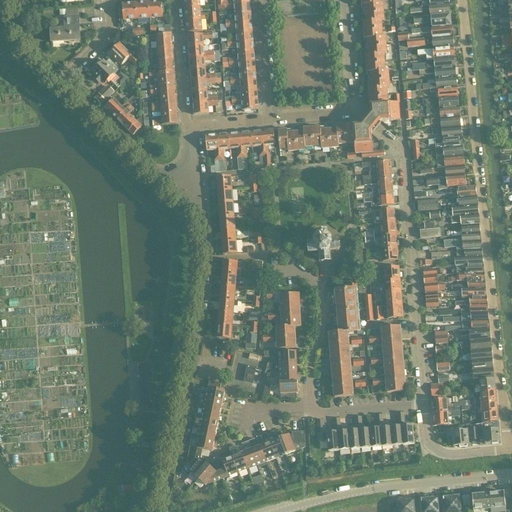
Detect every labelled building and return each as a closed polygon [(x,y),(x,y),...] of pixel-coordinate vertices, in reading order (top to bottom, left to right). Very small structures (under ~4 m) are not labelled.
[(185,0),(186,8),(201,7),(200,0),(185,0)] [(364,6),(365,22),(381,21),(384,21),(383,3),(380,4),(379,0),(360,0),(361,6),(364,6)] [(509,5),(510,12),(511,12),(511,3),(507,3),(507,1),(502,1),(503,6),(509,5)] [(148,3),(150,19),(163,17),(162,2),(148,3)] [(136,4),(137,20),(150,19),(148,3),(136,4)] [(124,21),(137,20),(136,4),(123,5),(124,21)] [(219,6),(219,11),(235,10),(235,15),(251,14),(250,4),(219,6)] [(430,12),(430,17),(450,15),(449,4),(430,6),(410,8),(411,14),(423,13),(423,12),(430,12)] [(186,8),(187,21),(201,19),(201,7),(186,8)] [(226,21),(227,24),(252,23),(251,14),(235,15),(235,20),(226,21)] [(431,21),(432,28),(451,26),(450,15),(430,17),(414,18),(415,25),(425,24),(425,22),(431,21)] [(51,30),(52,42),(81,40),(79,17),(65,18),(65,29),(51,30)] [(187,21),(187,32),(202,31),(201,19),(187,21)] [(503,19),(504,25),(510,24),(511,30),(511,29),(511,21),(508,21),(508,19),(503,19)] [(362,22),(363,39),(366,39),(382,37),(381,21),(365,22),(362,22)] [(236,29),(236,34),(252,33),(252,23),(227,24),(227,30),(236,29)] [(412,35),(416,35),(432,33),(432,39),(452,37),(451,26),(432,28),(411,30),(412,35)] [(188,35),(189,47),(204,46),(203,40),(213,40),(213,38),(217,38),(217,33),(188,35)] [(237,40),(221,41),(222,44),(253,42),(252,33),(236,34),(237,40)] [(511,36),(501,37),(502,43),(511,41),(511,33),(511,34),(511,36)] [(156,36),(157,48),(173,47),(172,35),(156,36)] [(367,51),(367,52),(367,53),(368,56),(383,55),(386,54),(385,37),(382,37),(366,39),(367,51)] [(407,41),(408,48),(427,46),(427,45),(433,44),(433,49),(453,47),(452,37),(432,39),(410,41),(407,41)] [(222,44),(222,52),(229,51),(228,49),(237,48),(238,53),(254,52),(253,42),(222,44)] [(119,45),(112,53),(109,55),(122,67),(128,60),(134,66),(138,61),(131,53),(129,55),(127,53),(119,45)] [(189,47),(189,58),(220,56),(220,51),(204,52),(204,46),(189,47)] [(157,48),(158,61),(174,60),(173,47),(157,48)] [(418,56),(426,56),(426,55),(434,54),(434,60),(454,58),(453,47),(433,49),(433,50),(417,51),(418,56)] [(238,59),(222,60),(223,64),(255,62),(254,52),(238,53),(238,59)] [(365,57),(366,73),(369,73),(384,71),(383,55),(368,56),(365,57)] [(189,58),(190,70),(205,69),(204,63),(215,62),(215,63),(220,62),(220,56),(189,58)] [(413,71),(420,71),(454,68),(454,58),(434,60),(435,64),(427,65),(427,64),(413,66),(413,71)] [(105,84),(109,80),(119,89),(128,78),(109,59),(105,63),(103,62),(92,72),(97,76),(94,79),(99,84),(102,81),(105,84)] [(158,61),(159,69),(159,73),(155,73),(155,69),(147,70),(148,74),(149,74),(175,72),(174,60),(158,61)] [(223,64),(223,69),(239,67),(239,73),(255,72),(255,62),(223,64)] [(436,74),(436,79),(455,78),(454,68),(420,71),(420,76),(436,74)] [(190,70),(191,81),(220,79),(220,74),(205,75),(205,69),(190,70)] [(370,89),(386,88),(388,88),(387,70),(384,71),(369,73),(370,89)] [(149,74),(149,78),(158,78),(159,82),(175,81),(175,72),(149,74)] [(239,77),(224,79),(224,84),(256,82),(255,72),(239,73),(239,77)] [(437,84),(423,85),(416,86),(416,91),(419,91),(456,87),(455,78),(436,79),(437,84)] [(191,81),(192,92),(207,91),(206,85),(221,84),(220,79),(191,81)] [(151,87),(151,92),(176,89),(175,81),(159,82),(159,86),(151,87)] [(224,84),(224,88),(240,87),(240,92),(257,91),(256,82),(224,84)] [(439,94),(440,99),(457,98),(456,87),(419,91),(419,96),(439,94)] [(104,89),(101,92),(107,98),(113,92),(109,88),(106,91),(104,89)] [(367,89),(368,105),(387,104),(386,88),(370,89),(367,89)] [(160,95),(160,100),(177,98),(176,89),(151,92),(151,96),(160,95)] [(192,92),(193,103),(222,101),(221,96),(207,97),(207,91),(192,92)] [(241,97),(225,98),(225,103),(232,102),(257,100),(257,91),(240,92),(241,97)] [(101,92),(95,98),(101,104),(107,98),(101,92)] [(105,108),(117,120),(130,107),(130,106),(138,97),(135,94),(122,108),(114,100),(105,108)] [(368,105),(368,109),(370,109),(370,114),(370,115),(379,122),(399,120),(398,104),(398,103),(398,95),(394,96),(394,104),(387,104),(368,105)] [(152,105),(153,109),(177,107),(177,98),(160,100),(161,104),(152,105)] [(423,106),(427,105),(440,104),(440,109),(458,108),(457,98),(440,99),(423,101),(423,106)] [(242,106),(242,111),(258,110),(257,100),(232,102),(232,107),(242,106)] [(193,103),(194,115),(208,114),(208,107),(215,106),(216,113),(223,112),(222,101),(193,103)] [(129,131),(134,136),(141,128),(141,126),(143,124),(142,116),(136,121),(129,115),(134,110),(130,107),(117,120),(129,131)] [(161,113),(161,117),(178,115),(177,107),(153,109),(153,113),(161,113)] [(426,111),(426,115),(441,114),(441,119),(459,117),(458,108),(440,109),(426,111)] [(365,120),(360,126),(361,125),(371,132),(375,128),(379,122),(370,115),(370,114),(365,120)] [(154,126),(179,124),(178,115),(161,117),(162,120),(153,121),(154,126)] [(425,126),(431,125),(442,124),(443,129),(460,127),(459,117),(441,119),(424,120),(425,126)] [(336,130),(338,145),(354,144),(352,125),(335,126),(336,130)] [(352,125),(354,144),(355,154),(347,155),(347,160),(356,159),(355,155),(361,155),(361,158),(384,156),(384,152),(372,153),(371,132),(361,125),(360,126),(356,126),(355,125),(352,125)] [(443,134),(443,139),(461,137),(460,127),(443,129),(432,130),(432,135),(443,134)] [(302,132),(305,148),(321,146),(320,131),(319,128),(302,129),(302,132)] [(320,131),(321,146),(321,149),(338,148),(338,145),(336,130),(320,131)] [(262,132),(265,168),(271,168),(270,156),(269,156),(268,146),(275,145),(273,131),(262,132)] [(305,151),(305,148),(302,132),(286,133),(286,131),(277,131),(279,150),(287,149),(288,152),(305,151)] [(258,147),(260,165),(260,169),(265,168),(262,132),(251,133),(252,147),(258,147)] [(240,134),(242,158),(246,158),(245,148),(252,147),(251,133),(240,134)] [(236,149),(238,171),(243,170),(242,166),(242,158),(240,134),(228,135),(229,150),(236,149)] [(217,136),(219,160),(224,160),(223,150),(229,150),(228,135),(217,136)] [(211,167),(212,173),(220,172),(220,167),(219,160),(217,136),(206,136),(207,152),(214,151),(215,166),(211,167)] [(435,140),(435,149),(462,147),(461,137),(443,139),(435,140)] [(436,149),(437,159),(463,157),(462,147),(435,149),(436,149)] [(437,159),(438,169),(464,167),(463,157),(437,159)] [(362,164),(362,169),(377,167),(377,172),(391,171),(390,162),(362,164)] [(447,173),(447,178),(464,176),(464,167),(438,169),(438,174),(447,173)] [(377,172),(378,176),(363,177),(363,182),(392,179),(391,171),(377,172)] [(465,186),(464,176),(447,178),(426,180),(427,187),(440,186),(439,185),(448,184),(448,188),(465,186)] [(217,178),(218,191),(232,190),(231,177),(217,178)] [(363,182),(364,186),(378,185),(379,189),(392,188),(392,179),(363,182)] [(458,194),(458,199),(476,197),(475,187),(445,190),(445,194),(450,193),(450,194),(458,194)] [(379,194),(372,194),(363,195),(364,199),(367,199),(393,197),(392,188),(379,189),(379,194)] [(218,191),(219,204),(233,203),(232,190),(218,191)] [(372,198),(364,199),(364,204),(371,203),(372,208),(380,207),(394,206),(393,197),(372,198)] [(448,205),(448,209),(453,209),(477,206),(476,197),(458,199),(459,204),(448,205)] [(417,202),(418,212),(439,210),(438,201),(417,202)] [(219,204),(220,216),(234,216),(233,203),(219,204)] [(453,213),(448,213),(449,218),(451,217),(461,217),(478,215),(477,206),(453,209),(453,213)] [(379,211),(380,224),(395,223),(394,210),(379,211)] [(260,227),(259,213),(253,214),(253,219),(251,219),(252,227),(260,227)] [(461,217),(451,217),(452,224),(461,224),(461,228),(479,226),(479,225),(478,215),(461,217)] [(220,216),(221,230),(235,228),(234,216),(220,216)] [(380,224),(381,237),(396,236),(395,223),(380,224)] [(455,233),(451,233),(452,236),(480,234),(480,230),(479,226),(461,228),(462,232),(455,233)] [(221,230),(222,243),(236,241),(235,228),(221,230)] [(420,231),(421,239),(441,237),(441,229),(435,230),(426,231),(420,231)] [(330,242),(328,240),(327,232),(318,233),(319,241),(318,243),(309,244),(310,253),(319,252),(320,253),(321,262),(330,261),(329,252),(331,250),(339,250),(338,241),(330,242)] [(454,240),(444,241),(445,245),(481,242),(480,234),(452,236),(452,237),(462,236),(462,240),(454,240)] [(381,237),(382,249),(397,248),(396,236),(381,237)] [(222,243),(223,255),(237,254),(236,241),(222,243)] [(464,247),(464,251),(482,249),(481,242),(445,245),(445,249),(464,247)] [(382,249),(383,262),(399,261),(397,248),(382,249)] [(457,252),(458,259),(482,257),(482,249),(464,251),(457,252)] [(456,268),(457,268),(480,266),(483,266),(482,257),(458,259),(455,259),(456,268)] [(224,261),(223,274),(237,276),(238,263),(224,261)] [(251,274),(251,277),(261,278),(262,272),(263,262),(255,261),(254,272),(256,272),(256,275),(251,274)] [(458,270),(451,270),(452,274),(460,274),(484,272),(483,266),(480,266),(457,268),(458,270)] [(384,268),(385,281),(400,280),(399,267),(384,268)] [(460,277),(455,278),(450,278),(451,282),(455,282),(461,282),(485,280),(484,272),(460,274),(460,277)] [(223,274),(222,287),(260,290),(261,278),(251,277),(251,279),(255,279),(254,285),(252,284),(252,288),(236,287),(237,276),(223,274)] [(424,277),(425,285),(438,284),(437,276),(424,277)] [(385,281),(386,294),(401,293),(400,280),(385,281)] [(452,291),(462,291),(480,289),(486,289),(485,280),(461,282),(461,286),(452,287),(452,291)] [(425,285),(426,293),(439,292),(438,284),(425,285)] [(335,290),(336,300),(358,298),(357,285),(343,286),(343,289),(335,290)] [(222,287),(221,300),(234,301),(234,300),(235,289),(260,291),(260,290),(222,287)] [(469,298),(486,297),(486,289),(480,289),(462,291),(462,299),(469,298)] [(426,293),(426,301),(438,300),(438,299),(442,299),(441,294),(438,294),(438,293),(439,292),(426,293)] [(386,294),(387,307),(402,305),(401,293),(386,294)] [(280,295),(281,306),(300,306),(299,294),(280,295)] [(469,305),(480,304),(487,303),(486,297),(469,298),(469,302),(456,303),(456,307),(469,305)] [(336,300),(337,311),(359,309),(358,298),(336,300)] [(221,300),(219,313),(233,314),(234,306),(237,307),(238,300),(234,300),(234,301),(221,300)] [(426,301),(427,308),(427,309),(439,308),(438,300),(426,301)] [(439,316),(470,315),(488,313),(487,303),(480,304),(469,305),(470,309),(470,310),(439,311),(439,316)] [(387,307),(388,320),(403,318),(402,305),(387,307)] [(281,306),(281,318),(300,317),(300,306),(281,306)] [(337,311),(338,322),(359,320),(359,309),(337,311)] [(218,315),(217,324),(218,324),(219,324),(219,325),(232,327),(233,314),(219,313),(219,315),(218,315)] [(443,323),(471,322),(480,321),(489,320),(488,313),(470,315),(471,317),(443,318),(443,323)] [(281,318),(282,327),(295,328),(301,327),(300,317),(281,318)] [(338,322),(339,332),(348,332),(360,331),(359,320),(338,322)] [(471,326),(454,327),(445,328),(445,332),(471,330),(480,330),(490,329),(489,320),(480,321),(471,322),(471,326)] [(217,328),(216,337),(218,337),(217,338),(231,339),(232,327),(219,325),(218,328),(217,328)] [(276,328),(277,339),(295,338),(295,328),(282,327),(276,328)] [(381,329),(382,340),(401,338),(400,327),(381,329)] [(461,353),(491,350),(489,330),(471,332),(471,330),(459,331),(460,337),(468,336),(468,335),(471,334),(472,342),(472,349),(470,349),(468,349),(468,348),(461,348),(461,353)] [(329,333),(330,345),(349,343),(348,332),(339,332),(329,333)] [(448,344),(447,336),(447,332),(435,332),(435,337),(436,345),(448,344)] [(296,349),(295,338),(277,339),(277,350),(296,349)] [(382,340),(383,351),(402,349),(401,338),(382,340)] [(330,345),(331,356),(350,354),(349,343),(330,345)] [(444,347),(436,347),(436,355),(445,354),(444,347)] [(383,351),(384,361),(403,360),(402,349),(383,351)] [(462,357),(463,356),(470,356),(470,354),(471,354),(472,361),(492,359),(491,350),(461,353),(462,357)] [(279,353),(279,363),(297,363),(296,352),(279,353)] [(331,356),(332,366),(350,364),(350,354),(331,356)] [(472,361),(473,369),(470,369),(470,367),(465,368),(463,368),(463,372),(480,370),(493,369),(492,359),(472,361)] [(384,361),(385,372),(404,370),(403,360),(384,361)] [(279,363),(279,374),(297,373),(297,363),(279,363)] [(449,363),(437,364),(438,372),(450,371),(449,363)] [(332,366),(333,376),(351,375),(350,364),(332,366)] [(142,413),(154,412),(151,366),(139,366),(142,413)] [(256,368),(248,366),(244,382),(252,384),(256,368)] [(463,376),(465,376),(472,375),(472,374),(473,374),(473,381),(475,381),(494,379),(493,369),(480,370),(463,372),(463,376)] [(385,372),(386,382),(405,381),(404,370),(385,372)] [(279,374),(280,384),(297,383),(297,373),(279,374)] [(333,376),(334,387),(352,385),(351,375),(333,376)] [(438,377),(439,382),(439,384),(450,383),(449,376),(438,377)] [(475,393),(479,393),(482,392),(495,390),(494,379),(475,381),(476,388),(474,388),(475,393)] [(386,382),(387,393),(406,392),(405,381),(386,382)] [(199,398),(205,400),(205,398),(223,402),(225,392),(220,391),(221,385),(209,382),(206,395),(200,394),(199,398)] [(284,394),(284,400),(297,400),(297,394),(298,394),(297,383),(280,384),(280,394),(284,394)] [(334,387),(335,398),(353,396),(352,385),(334,387)] [(431,385),(432,395),(432,397),(444,396),(443,385),(431,385)] [(476,399),(476,404),(497,400),(496,390),(495,390),(482,392),(483,399),(476,399)] [(197,408),(203,410),(203,408),(220,412),(223,402),(205,398),(205,400),(204,405),(198,404),(197,408)] [(432,401),(433,414),(434,414),(460,412),(459,408),(453,408),(453,405),(449,406),(449,400),(447,400),(432,401)] [(484,408),(484,413),(498,411),(497,400),(476,404),(477,409),(484,408)] [(195,418),(201,420),(201,418),(218,422),(220,412),(203,408),(203,410),(202,415),(196,414),(195,418)] [(478,420),(478,422),(478,425),(482,424),(499,421),(498,411),(484,413),(484,418),(478,418),(478,420)] [(433,414),(434,427),(449,426),(449,418),(460,417),(460,412),(434,414),(433,414)] [(193,428),(199,430),(199,428),(216,432),(218,422),(201,418),(201,420),(200,425),(193,424),(193,428)] [(325,434),(324,421),(317,421),(318,434),(325,434)] [(483,428),(483,434),(500,432),(499,421),(482,424),(483,428)] [(402,427),(403,445),(414,445),(413,426),(402,427)] [(471,439),(472,439),(471,426),(470,426),(467,426),(467,430),(458,431),(458,428),(447,429),(448,436),(454,436),(455,446),(460,445),(460,447),(467,446),(467,445),(469,444),(468,439),(471,439)] [(391,428),(393,446),(403,445),(402,427),(391,428)] [(190,438),(196,440),(197,438),(214,442),(216,432),(199,428),(199,430),(197,435),(191,434),(190,438)] [(380,429),(382,447),(393,446),(391,428),(380,429)] [(370,430),(371,448),(382,447),(380,429),(370,430)] [(359,431),(361,449),(371,448),(370,430),(359,431)] [(292,435),(289,436),(295,451),(301,449),(305,448),(305,444),(304,431),(292,432),(292,435)] [(348,432),(350,450),(361,449),(359,431),(348,432)] [(338,433),(339,451),(350,450),(348,432),(338,433)] [(481,446),(484,446),(487,445),(487,444),(500,442),(499,435),(500,435),(500,432),(483,434),(484,438),(480,439),(481,446)] [(328,452),(339,451),(338,433),(327,433),(328,452)] [(264,445),(260,446),(267,462),(276,459),(270,442),(268,439),(266,435),(261,437),(262,441),(263,441),(264,445)] [(289,435),(279,439),(285,455),(295,451),(289,436),(289,435)] [(190,447),(189,453),(202,456),(203,450),(212,452),(214,442),(197,438),(196,440),(197,440),(195,448),(190,447)] [(279,439),(270,442),(276,459),(285,455),(279,439)] [(245,452),(241,453),(247,470),(257,466),(251,450),(249,446),(244,448),(245,452)] [(251,450),(257,466),(267,462),(260,446),(251,450)] [(235,447),(229,449),(230,452),(230,453),(232,457),(238,473),(247,470),(241,453),(237,455),(236,451),(235,447)] [(225,469),(219,471),(222,479),(238,473),(232,457),(230,453),(230,452),(220,456),(225,469)] [(188,476),(195,482),(209,466),(201,459),(202,456),(189,453),(187,463),(191,464),(191,467),(192,469),(189,472),(190,474),(188,476)] [(209,466),(195,482),(201,488),(204,485),(205,486),(208,483),(210,484),(222,479),(219,471),(216,473),(209,466)] [(134,483),(122,486),(124,494),(135,492),(134,483)] [(496,493),(498,511),(509,511),(505,511),(505,508),(507,508),(505,492),(496,493)] [(475,511),(490,511),(489,493),(473,495),(475,511)] [(489,493),(490,511),(498,511),(496,493),(489,493)] [(460,511),(459,497),(444,499),(445,511),(460,511)] [(423,511),(438,511),(437,499),(422,501),(423,511)] [(399,508),(399,511),(414,511),(413,502),(397,504),(398,508),(399,508)]
